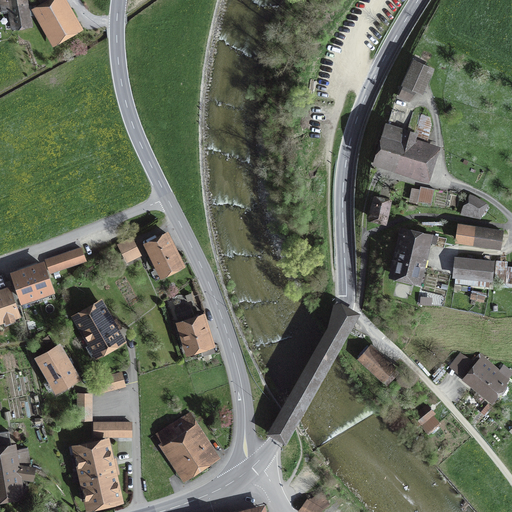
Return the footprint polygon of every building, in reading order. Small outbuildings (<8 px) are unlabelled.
[(30,24),(25,0),(0,0),(2,11),(10,9),(13,27),(30,24)] [(42,15),(56,40),(76,29),(59,0),(48,0),(33,9),(37,17),(42,15)] [(415,62),(400,96),(409,100),(418,90),(428,67),(415,62)] [(386,126),(376,159),(424,174),(432,151),(410,144),(412,138),(425,143),(431,125),(430,117),(421,114),(414,132),(406,130),(406,132),(386,126)] [(414,190),(411,200),(431,204),(434,189),(421,186),(420,191),(414,190)] [(375,196),(371,218),(385,222),(388,203),(391,204),(392,201),(375,196)] [(463,204),(461,214),(480,218),(488,205),(482,202),(481,204),(469,197),(463,204)] [(460,226),(458,240),(499,246),(501,232),(460,226)] [(395,264),(393,271),(417,277),(421,258),(423,258),(427,240),(436,242),(437,236),(429,234),(428,236),(409,231),(405,234),(404,238),(398,239),(396,249),(401,250),(398,264),(395,264)] [(166,236),(149,244),(163,273),(180,264),(166,236)] [(132,238),(119,245),(127,261),(140,254),(132,238)] [(81,248),(75,250),(79,262),(85,260),(81,248)] [(64,267),(79,262),(75,250),(60,255),(64,267)] [(46,260),(50,272),(64,267),(60,255),(46,260)] [(457,259),(455,275),(470,277),(469,284),(489,286),(492,262),(457,259)] [(28,269),(37,295),(51,290),(42,264),(28,269)] [(14,274),(23,300),(37,295),(28,269),(14,274)] [(9,289),(0,292),(0,317),(1,320),(17,315),(9,289)] [(76,316),(97,353),(121,339),(115,329),(120,326),(116,320),(111,322),(100,303),(76,316)] [(176,309),(189,350),(211,343),(201,314),(193,317),(189,305),(176,309)] [(359,316),(340,306),(333,306),(328,327),(267,435),(286,445),(359,316)] [(359,359),(382,380),(394,368),(370,346),(359,359)] [(39,358),(56,388),(76,377),(59,347),(39,358)] [(463,374),(491,398),(511,372),(503,365),(499,370),(479,354),(463,374)] [(98,379),(101,391),(124,385),(121,373),(98,379)] [(78,419),(91,419),(91,402),(89,402),(89,394),(78,394),(78,419)] [(412,420),(417,426),(433,412),(428,406),(412,420)] [(159,432),(187,475),(213,458),(193,427),(198,424),(190,413),(171,425),(171,424),(159,432)] [(425,427),(429,432),(438,424),(433,419),(425,427)] [(94,435),(131,435),(131,423),(94,423),(94,435)] [(0,432),(0,496),(19,493),(16,475),(31,478),(33,468),(30,468),(27,450),(12,452),(8,431),(0,432)] [(76,450),(88,503),(98,501),(99,503),(120,499),(114,473),(116,473),(114,465),(113,465),(107,440),(86,445),(87,447),(76,450)] [(307,500),(299,510),(302,511),(317,511),(320,508),(329,504),(323,492),(307,500)]
